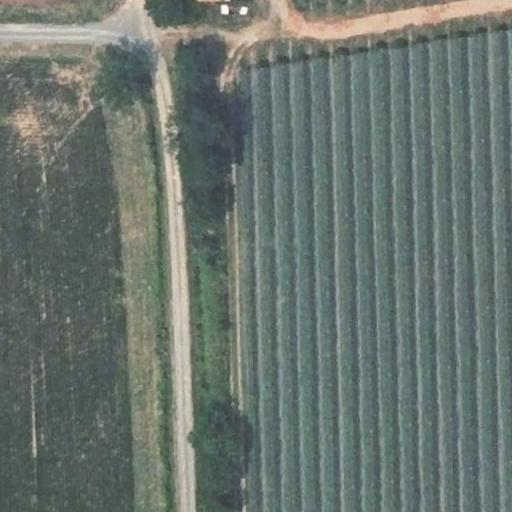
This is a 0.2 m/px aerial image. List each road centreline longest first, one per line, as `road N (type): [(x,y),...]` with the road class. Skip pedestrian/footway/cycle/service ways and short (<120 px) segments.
road 1 (track): [(146,35),(167,120),(189,511)]
road 2 (track): [(146,35),(335,31),(511,1)]
road 3 (track): [(146,35),(0,35)]
